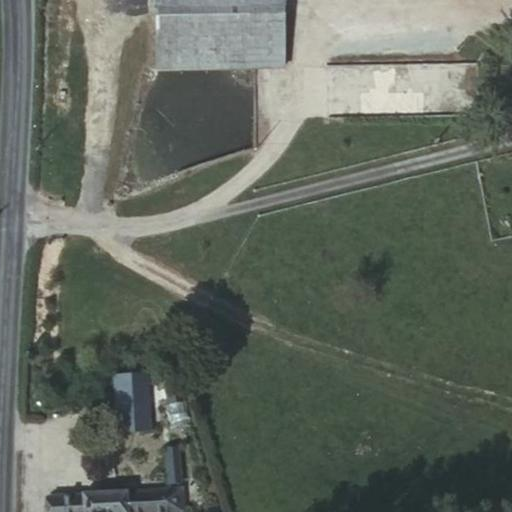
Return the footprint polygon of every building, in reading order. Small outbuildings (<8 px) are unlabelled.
[(300,75),(299,0),(163,0),(165,76),(258,77),(300,75)] [(111,378),(115,419),(146,416),(144,374),(111,378)] [(146,416),(115,419),(117,432),(147,428),(146,416)] [(169,486),(170,511),(190,507),(188,485),(169,486)] [(56,511),(162,511),(170,511),(169,486),(55,497),(56,511)]
